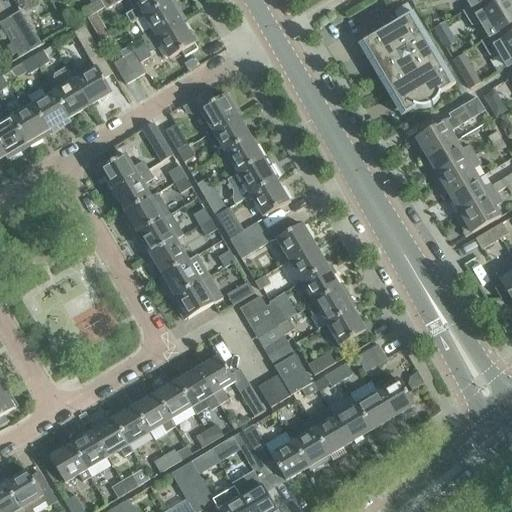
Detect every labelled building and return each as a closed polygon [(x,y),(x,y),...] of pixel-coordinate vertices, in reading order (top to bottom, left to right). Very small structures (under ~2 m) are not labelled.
[(105,11),(122,1),(121,0),(100,0),(99,1),(105,11)] [(132,26),(144,19),(170,3),(168,0),(128,0),(135,11),(126,16),(132,26)] [(466,0),(471,8),(463,12),(463,14),(485,0),(466,0)] [(495,0),(485,0),(463,14),(471,27),(481,25),(489,37),(480,42),(481,44),(511,26),(511,25),(511,5),(508,0),(506,0),(498,5),(495,0)] [(145,46),(156,40),(182,24),(170,3),(144,19),(151,31),(140,38),(144,45),(145,46)] [(22,39),(32,33),(20,12),(9,18),(22,39)] [(0,26),(19,59),(30,53),(22,39),(9,18),(0,23),(0,26)] [(440,97),(441,95),(455,86),(454,85),(455,85),(455,84),(454,85),(444,68),(445,68),(445,67),(444,67),(434,51),(435,50),(434,50),(424,33),(424,32),(423,33),(416,20),(368,48),(397,99),(402,97),(403,99),(404,102),(405,104),(407,105),(409,107),(411,108),(414,109),(416,110),(418,110),(421,111),(423,110),(426,110),(428,109),(430,108),(433,107),(435,105),(436,104),(438,102),(439,100),(440,97)] [(182,24),(156,40),(145,46),(144,45),(133,53),(123,59),(136,80),(146,74),(138,61),(161,47),(169,60),(181,53),(184,59),(198,51),(194,45),(195,45),(182,24)] [(434,30),(441,41),(449,37),(442,25),(434,30)] [(481,44),(489,57),(499,55),(507,69),(511,65),(511,28),(511,26),(481,44)] [(103,81),(113,75),(84,27),(75,33),(96,68),(83,76),(78,67),(70,72),(76,81),(91,107),(112,94),(103,81)] [(39,69),(49,63),(43,52),(33,58),(39,69)] [(459,73),(471,65),(464,54),(452,61),(459,73)] [(28,76),(39,69),(33,58),(22,65),(28,76)] [(126,86),(136,80),(123,59),(113,65),(126,86)] [(54,93),(70,119),(91,107),(76,81),(70,72),(68,69),(56,76),(52,90),(54,93)] [(33,106),(48,132),(50,136),(63,128),(61,124),(70,119),(54,93),(46,98),(41,90),(28,98),(33,106)] [(199,112),(212,133),(238,118),(225,96),(215,103),(208,92),(193,101),(199,112)] [(24,111),(11,119),(27,145),(29,148),(42,140),(40,137),(48,132),(33,106),(28,98),(27,96),(18,101),(24,111)] [(419,161),(421,164),(456,143),(450,134),(485,113),(477,100),(449,117),(451,120),(444,124),(415,141),(416,141),(412,143),(419,157),(419,161)] [(212,133),(225,154),(251,139),(238,118),(212,133)] [(11,119),(0,125),(0,148),(5,157),(27,145),(11,119)] [(177,153),(188,147),(176,126),(165,132),(177,153)] [(492,147),(501,141),(497,134),(488,139),(492,147)] [(161,163),(172,156),(160,135),(149,142),(161,163)] [(263,160),(251,139),(225,154),(237,176),(263,160)] [(496,154),(506,149),(501,141),(492,147),(496,154)] [(434,181),(467,162),(474,158),(469,149),(462,153),(456,143),(421,164),(422,167),(426,169),(434,181)] [(184,164),(195,157),(188,147),(177,153),(184,164)] [(111,192),(137,177),(148,170),(142,162),(132,168),(125,156),(99,171),(111,192)] [(443,202),(450,198),(449,197),(478,180),(472,171),(480,167),(474,158),(467,162),(434,181),(441,194),(441,199),(443,202)] [(243,186),(250,197),(276,182),(276,181),(279,179),(272,167),(268,169),(263,160),(237,176),(227,182),(233,192),(243,186)] [(174,184),(185,178),(179,167),(168,174),(174,184)] [(111,192),(124,213),(150,198),(143,185),(153,179),(148,170),(137,177),(111,192)] [(506,189),(511,185),(511,175),(502,181),(506,189)] [(180,195),(191,188),(185,178),(174,184),(180,195)] [(203,196),(214,190),(208,179),(197,186),(203,196)] [(460,216),(496,195),(491,186),(483,190),(478,180),(449,197),(450,198),(460,216)] [(289,203),(276,182),(250,197),(263,219),(289,203)] [(215,217),(226,211),(214,190),(203,196),(215,217)] [(496,195),(460,216),(456,218),(464,232),(463,236),(465,240),(471,236),(472,236),(501,219),(494,209),(502,204),(496,195)] [(133,237),(137,235),(163,219),(150,198),(124,213),(129,222),(126,224),(133,237)] [(204,210),(193,216),(199,227),(210,220),(204,210)] [(137,235),(149,256),(175,241),(163,219),(137,235)] [(205,237),(216,231),(210,220),(199,227),(205,237)] [(235,250),(263,234),(257,224),(229,241),(235,250)] [(289,262),(314,247),(302,225),(276,241),(289,262)] [(501,241),(508,237),(502,226),(494,230),(501,241)] [(481,252),(501,241),(494,230),(475,241),(481,252)] [(241,260),(269,244),(263,234),(235,250),(241,260)] [(149,256),(162,277),(188,262),(175,241),(149,256)] [(327,268),(314,247),(289,262),(301,284),(327,268)] [(224,269),(235,263),(229,252),(218,259),(224,269)] [(175,299),(201,284),(188,262),(162,277),(167,285),(163,287),(171,301),(175,299)] [(327,268),(301,284),(314,305),(340,289),(343,287),(336,275),(332,277),(327,268)] [(507,297),(511,305),(511,274),(509,277),(506,273),(489,283),(500,301),(507,297)] [(254,283),(259,291),(270,285),(265,276),(254,283)] [(188,320),(213,305),(222,300),(209,278),(201,284),(175,299),(179,306),(176,308),(183,321),(187,319),(188,320)] [(227,296),(233,307),(254,294),(248,283),(227,296)] [(340,289),(314,305),(307,309),(312,318),(319,314),(327,326),(353,311),(356,309),(348,296),(345,298),(340,289)] [(239,310),(246,320),(266,308),(260,298),(239,310)] [(266,308),(272,318),(277,327),(288,321),(275,300),(269,304),(270,306),(266,308)] [(266,308),(246,320),(252,330),(272,318),(266,308)] [(353,311),(327,326),(339,348),(365,332),(353,311)] [(252,330),(258,341),(278,329),(277,327),(272,318),(252,330)] [(283,337),(288,334),(294,331),(288,321),(277,327),(278,329),(283,337)] [(278,329),(258,341),(264,351),(285,339),(283,337),(278,329)] [(285,339),(264,351),(270,361),(291,349),(285,339)] [(365,373),(387,360),(378,346),(357,358),(363,368),(362,368),(365,373)] [(270,361),(279,376),(291,397),(301,391),(312,385),(291,349),(270,361)] [(314,377),(335,364),(328,354),(307,366),(314,377)] [(231,376),(220,357),(199,369),(221,406),(229,401),(222,391),(235,383),(256,418),(265,412),(240,371),(231,376)] [(342,382),(352,376),(345,365),(336,371),(342,382)] [(221,406),(199,369),(178,382),(193,408),(197,415),(211,407),(213,411),(221,406)] [(331,389),(342,382),(336,371),(324,377),(331,389)] [(291,397),(279,376),(268,382),(281,403),(291,397)] [(399,381),(378,393),(393,419),(400,415),(402,419),(415,411),(413,407),(414,407),(399,381)] [(172,421),(193,408),(178,382),(156,395),(172,421)] [(281,403),(268,382),(258,388),(270,409),(281,403)] [(306,399),(318,391),(313,384),(312,385),(301,391),(306,399)] [(7,397),(1,388),(0,388),(0,427),(8,423),(4,416),(18,408),(10,395),(7,397)] [(378,393),(356,406),(371,432),(393,419),(378,393)] [(156,395),(135,408),(150,434),(172,421),(156,395)] [(356,406),(335,419),(350,445),(371,432),(356,406)] [(129,446),(150,434),(135,408),(127,412),(125,409),(112,416),(114,420),(113,420),(129,446)] [(350,445),(335,419),(330,410),(308,423),(313,431),(329,457),(350,445)] [(107,459),(129,446),(113,420),(92,433),(107,459)] [(329,457),(313,431),(308,423),(300,427),(305,436),(292,444),(307,470),(309,473),(322,466),(320,462),(329,457)] [(213,443),(223,437),(217,426),(207,431),(213,443)] [(243,432),(269,477),(279,471),(286,482),(307,470),(292,444),(270,456),(253,426),(243,432)] [(202,449),(213,443),(207,431),(196,438),(202,449)] [(259,483),(269,477),(243,432),(233,438),(259,483)] [(71,446),(86,472),(107,459),(92,433),(71,446)] [(86,472),(71,446),(49,458),(65,484),(79,476),(83,483),(90,479),(86,472)] [(171,468),(181,462),(174,451),(164,457),(171,468)] [(160,474),(171,468),(164,457),(153,463),(160,474)] [(219,511),(248,511),(240,499),(234,489),(213,501),(191,463),(180,469),(204,509),(214,503),(219,511)] [(199,511),(204,509),(180,469),(171,475),(191,509),(184,511),(199,511)] [(39,473),(31,478),(27,472),(6,484),(22,511),(33,511),(33,510),(45,503),(48,508),(49,508),(57,503),(39,473)] [(128,493),(139,487),(132,476),(121,482),(128,493)] [(0,511),(22,511),(6,484),(5,485),(3,481),(0,482),(0,511)] [(118,499),(128,493),(121,482),(111,488),(118,499)] [(248,511),(276,511),(262,486),(240,499),(248,511)] [(69,511),(84,511),(75,496),(64,503),(69,511)] [(120,511),(134,511),(128,501),(118,507),(120,511)]
